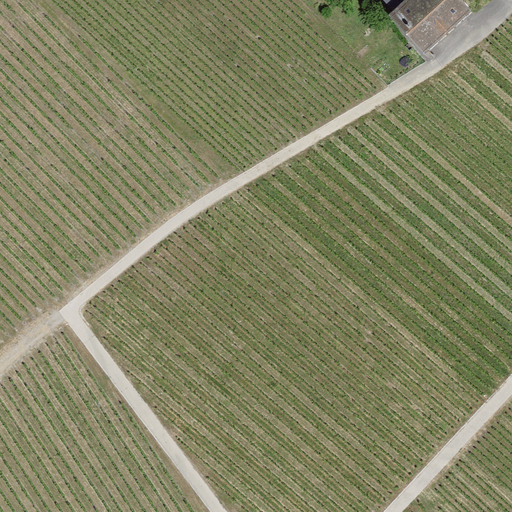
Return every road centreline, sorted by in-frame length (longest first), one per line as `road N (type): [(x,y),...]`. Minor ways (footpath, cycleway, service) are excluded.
road 1 (track): [(0,366),(214,196),(446,57),(511,0)]
road 2 (track): [(226,511),(74,304)]
road 3 (track): [(511,389),(396,511)]
